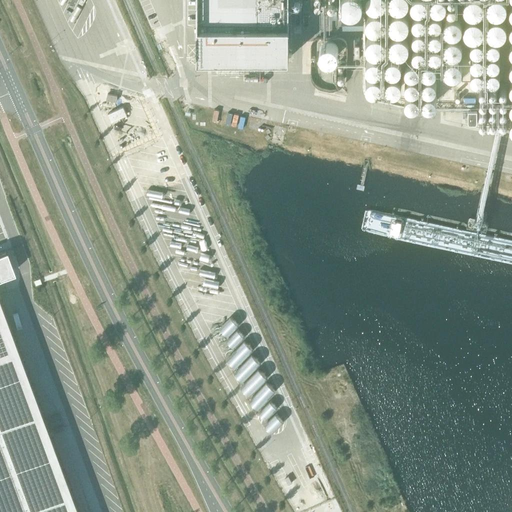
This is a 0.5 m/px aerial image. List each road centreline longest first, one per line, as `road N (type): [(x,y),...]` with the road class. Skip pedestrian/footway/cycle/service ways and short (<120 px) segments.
road 1 (tertiary): [(231,511),(97,268),(0,44)]
road 2 (tertiary): [(0,65),(89,268),(217,511)]
